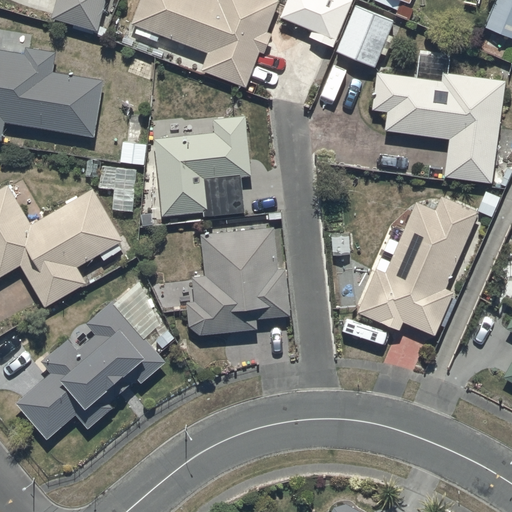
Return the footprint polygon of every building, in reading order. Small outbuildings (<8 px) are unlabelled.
[(53,0),(50,12),(97,25),(104,0),(53,0)] [(149,35),(153,26),(208,47),(202,63),(245,79),(257,46),(264,48),(271,30),(266,28),(276,0),(139,0),(133,18),(137,19),(134,29),(149,35)] [(350,0),(285,0),(281,12),(312,24),(310,31),(334,40),(350,0)] [(394,14),(356,0),(355,0),(337,46),(376,61),(394,14)] [(511,33),(511,0),(492,0),(484,24),(511,33)] [(0,134),(2,135),(5,116),(94,131),(103,75),(52,66),(55,47),(25,42),(24,48),(0,44),(0,134)] [(491,178),(504,76),(443,67),(442,75),(431,74),(432,67),(420,66),(420,72),(377,66),(373,104),(388,105),(385,126),(449,134),(444,172),(491,178)] [(213,127),(155,134),(162,211),(202,208),(203,212),(243,208),(240,171),(252,170),(247,111),(212,114),(213,127)] [(122,235),(93,184),(44,213),(33,220),(9,179),(0,184),(0,272),(20,260),(44,301),(86,277),(78,262),(101,248),(105,255),(122,246),(117,238),(122,235)] [(446,283),(479,208),(492,212),(500,193),(485,186),(477,205),(441,190),(435,205),(417,197),(405,227),(404,226),(393,222),(357,306),(400,325),(404,317),(436,331),(441,320),(445,322),(450,311),(444,309),(446,305),(451,307),(458,292),(453,290),(455,287),(446,283)] [(278,264),(273,222),(201,230),(205,270),(194,271),(195,296),(188,296),(189,321),(199,331),(258,325),(256,313),(291,309),(286,263),(278,264)] [(511,252),(505,249),(481,294),(501,305),(505,298),(511,301),(511,314),(507,324),(511,326),(511,359),(504,373),(511,377),(511,252)] [(167,356),(114,295),(87,319),(96,330),(78,346),(67,333),(41,356),(50,366),(15,397),(48,434),(75,410),(88,425),(113,402),(110,398),(138,374),(142,378),(167,356)] [(371,511),(346,499),(333,503),(328,511),(371,511)]
